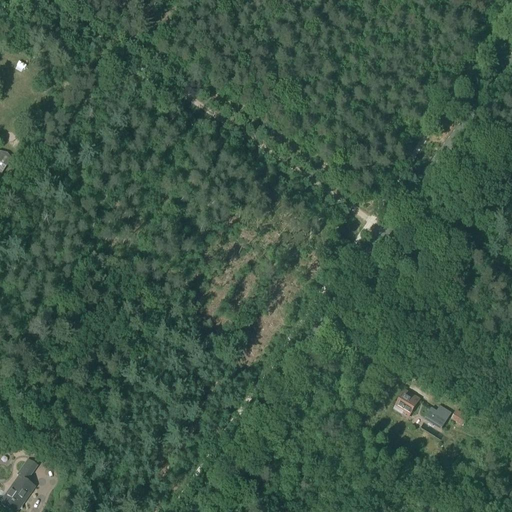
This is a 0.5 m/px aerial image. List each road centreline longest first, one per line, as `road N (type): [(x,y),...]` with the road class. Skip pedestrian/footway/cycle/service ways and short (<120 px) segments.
road 1 (tertiary): [(191,511),(511,49)]
road 2 (track): [(388,228),(52,0)]
road 3 (unknown): [(212,0),(420,147)]
road 4 (unknown): [(0,226),(102,75),(147,64)]
road 5 (track): [(511,139),(388,228)]
road 6 (track): [(388,228),(441,231),(511,273)]
